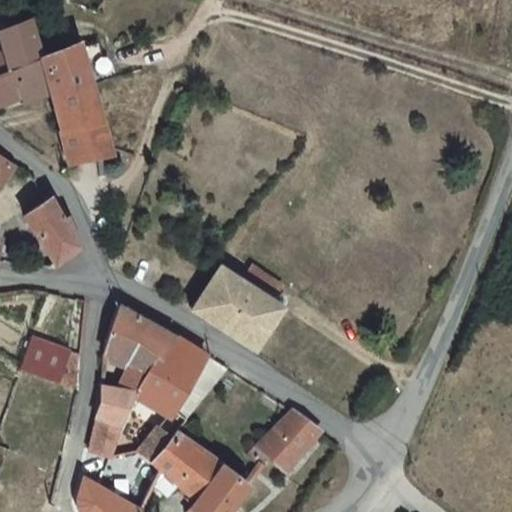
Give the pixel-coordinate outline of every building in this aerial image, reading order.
[(25,20),(0,26),(0,43),(1,48),(10,70),(21,97),(23,104),(48,94),(36,57),(25,20)] [(59,130),(102,123),(82,56),(78,42),(36,57),(48,94),(59,130)] [(0,74),(10,70),(1,48),(0,48),(0,74)] [(0,105),(21,97),(10,70),(0,74),(0,105)] [(102,123),(59,130),(66,154),(109,150),(102,123)] [(0,177),(9,163),(0,157),(0,177)] [(47,197),(22,217),(54,264),(76,245),(62,217),(56,218),(53,210),(47,197)] [(281,305),(219,265),(189,309),(231,336),(253,351),(281,305)] [(101,348),(100,355),(145,374),(156,355),(163,358),(174,339),(115,306),(113,310),(106,329),(101,348)] [(135,393),(164,413),(169,404),(182,386),(205,354),(206,352),(190,342),(178,334),(174,339),(163,358),(156,355),(145,374),(135,393)] [(34,339),(22,369),(49,380),(56,364),(61,367),(67,354),(34,339)] [(76,392),(78,358),(67,354),(61,367),(56,364),(49,380),(76,392)] [(185,416),(206,391),(225,368),(205,354),(182,386),(169,404),(185,416)] [(122,422),(135,393),(98,387),(95,419),(119,428),(122,422)] [(292,413),(272,433),(246,459),(259,467),(268,455),(290,472),(319,432),(292,413)] [(106,458),(119,428),(95,419),(87,452),(106,459),(106,458)] [(156,426),(137,452),(152,466),(170,436),(156,426)] [(226,511),(244,487),(173,432),(170,436),(152,466),(156,470),(150,484),(163,497),(172,484),(190,501),(186,509),(189,511),(226,511)] [(137,452),(116,499),(135,511),(136,511),(150,484),(156,470),(152,466),(137,452)] [(135,511),(116,499),(97,487),(82,477),(79,488),(78,501),(78,502),(80,511),(135,511)]
